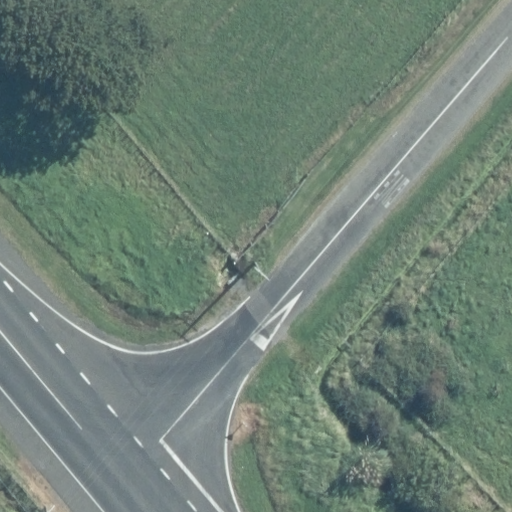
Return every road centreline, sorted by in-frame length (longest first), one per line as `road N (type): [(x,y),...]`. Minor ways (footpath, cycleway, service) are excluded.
road 1 (residential): [(122,482),(511,33)]
road 2 (trunk): [(0,334),(122,482)]
